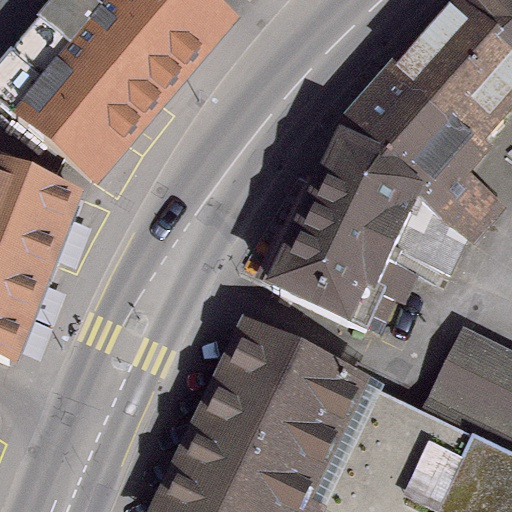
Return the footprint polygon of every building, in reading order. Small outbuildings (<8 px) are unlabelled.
[(0,112),(85,185),(220,25),(189,0),(114,0),(64,60),(47,46),(29,67),(46,81),(39,89),(7,62),(0,69),(0,112)] [(465,19),(511,60),(511,0),(481,0),(475,8),(465,19)] [(454,9),(340,140),(437,226),(461,242),(491,208),(459,180),(482,154),(475,149),(497,124),(489,117),(511,90),(511,60),(465,19),(454,9)] [(389,253),(444,278),(461,242),(437,226),(340,140),(335,150),(333,149),(267,289),(269,290),(268,293),(359,336),(361,331),(374,337),(389,304),(376,298),(377,297),(370,294),(389,253)] [(0,365),(3,367),(68,198),(0,171),(0,365)] [(419,421),(246,338),(161,511),(316,511),(326,493),(366,511),(511,511),(511,465),(509,464),(419,421)] [(511,366),(459,341),(419,421),(509,464),(511,458),(511,366)]
